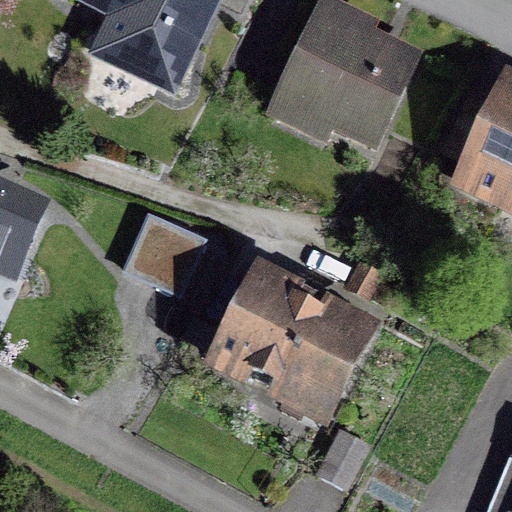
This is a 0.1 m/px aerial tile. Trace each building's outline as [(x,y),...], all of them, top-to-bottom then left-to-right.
[(84,0),(140,27),(121,65),(171,89),(214,0),(84,0)] [(324,7),(279,100),(376,147),(413,64),(355,34),(360,24),(324,7)] [(511,102),(508,101),(466,188),(497,203),(505,200),(511,203),(511,102)] [(0,200),(0,265),(15,272),(39,218),(0,200)] [(201,247),(149,224),(127,275),(179,298),(201,247)] [(350,292),(385,309),(397,286),(379,277),(378,280),(360,272),(350,292)] [(359,343),(251,287),(215,359),(322,414),(359,343)] [(345,493),(368,450),(342,435),(319,478),(345,493)] [(511,511),(511,460),(490,511),(511,511)]
